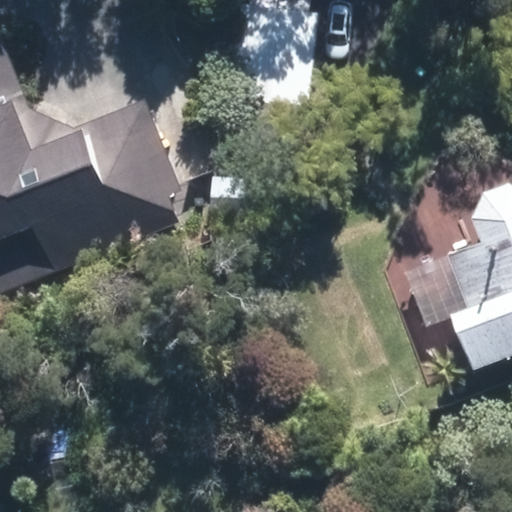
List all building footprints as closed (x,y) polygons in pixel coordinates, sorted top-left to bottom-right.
[(325,0),(250,0),(241,135),(324,141),(334,0),(325,0)] [(0,294),(198,216),(188,190),(197,186),(161,95),(90,123),(46,105),(18,33),(0,40),(0,294)] [(263,171),(227,172),(229,207),(265,206),(263,171)] [(219,175),(199,174),(199,205),(218,206),(219,175)] [(480,309),(500,364),(511,359),(511,183),(510,184),(498,212),(506,234),(463,250),(466,260),(444,269),(461,316),(480,309)]
